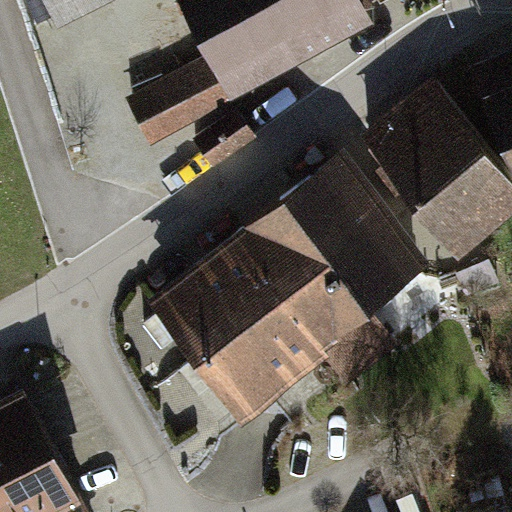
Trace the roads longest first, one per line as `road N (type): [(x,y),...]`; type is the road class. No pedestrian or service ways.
road 1 (residential): [(499,0),(69,287)]
road 2 (residential): [(69,287),(177,511)]
